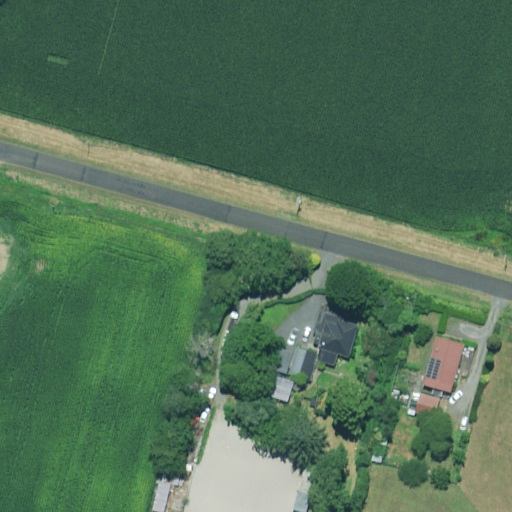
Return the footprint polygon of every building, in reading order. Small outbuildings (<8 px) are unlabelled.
[(361,322),(327,313),(318,346),(325,347),(322,362),(338,366),(340,355),(352,358),(361,322)] [(467,345),(440,338),(427,387),(454,394),(467,345)] [(294,352),(283,350),(278,371),(289,374),(294,352)] [(320,355),(299,350),(292,375),(314,380),(320,355)] [(294,388),(289,387),(290,382),(286,381),(287,377),(278,375),(276,384),(271,383),(268,397),(284,400),(284,398),(291,400),(294,388)] [(442,400),(423,394),(417,413),(437,419),(442,400)] [(331,401),(320,399),(317,410),(328,413),(331,401)] [(314,511),(328,465),(310,459),(294,511),(314,511)]
